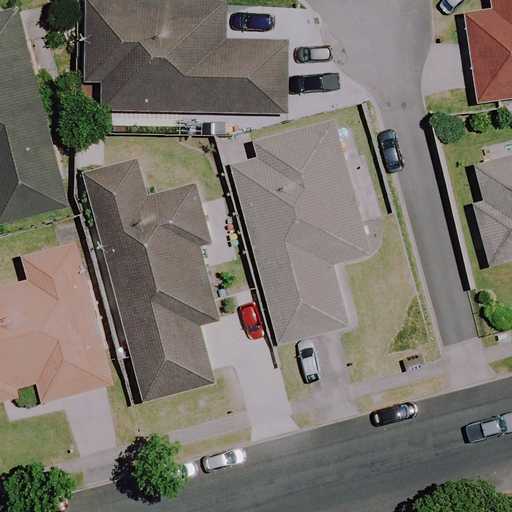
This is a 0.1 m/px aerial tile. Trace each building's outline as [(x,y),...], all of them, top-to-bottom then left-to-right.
[(511,99),(511,0),(496,0),(498,11),(463,16),(475,105),(511,99)] [(226,7),(86,1),(83,86),(105,87),(104,110),(284,117),(287,46),(224,44),(226,7)] [(36,79),(22,15),(0,19),(0,225),(66,211),(36,79)] [(368,258),(332,125),(258,145),(262,160),(232,168),(280,347),(347,329),(331,268),(368,258)] [(511,262),(511,156),(483,163),(491,201),(476,204),(490,268),(511,262)] [(137,164),(90,175),(144,401),(212,385),(199,328),(218,323),(186,189),(145,199),(137,164)] [(0,291),(0,403),(25,397),(23,389),(39,385),(43,404),(111,388),(78,246),(22,259),(28,285),(0,291)]
